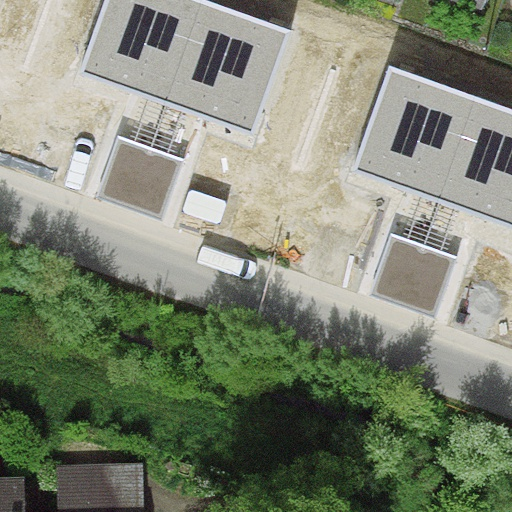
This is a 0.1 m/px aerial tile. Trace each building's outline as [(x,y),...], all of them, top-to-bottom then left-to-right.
[(201,0),(103,0),(78,74),(165,104),(201,0)] [(292,30),(207,0),(201,0),(165,104),(255,135),(292,30)] [(484,0),(452,0),(481,9),(484,0)] [(475,94),(388,63),(351,169),(438,200),(475,94)] [(511,106),(475,94),(438,200),(511,225),(511,106)] [(183,158),(117,135),(94,198),(160,221),(183,158)] [(456,254),(390,230),(367,294),(433,317),(456,254)] [(57,464),(58,511),(144,511),(143,462),(57,464)] [(0,511),(24,511),(24,476),(0,476),(0,511)]
